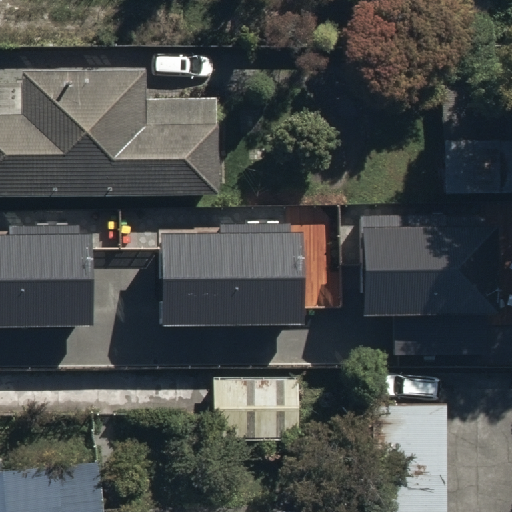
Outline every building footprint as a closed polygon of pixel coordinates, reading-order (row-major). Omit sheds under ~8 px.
[(0,0),(0,32),(65,32),(64,0),(0,0)] [(438,92),(390,92),(391,143),(501,143),(500,0),(378,0),(378,11),(438,11),(438,92)] [(0,195),(218,194),(217,124),(212,124),(211,98),(142,99),(142,68),(18,69),(18,81),(0,81),(0,195)] [(507,227),(365,228),(366,323),(508,321),(507,227)] [(0,229),(0,353),(89,353),(88,327),(121,326),(121,274),(90,274),(89,248),(101,248),(101,232),(87,232),(86,228),(0,229)] [(305,230),(163,231),(164,325),(306,324),(305,230)] [(294,377),(208,378),(209,439),(294,438),(294,377)] [(370,406),(369,511),(444,511),(443,406),(370,406)] [(0,511),(100,511),(96,461),(0,469),(0,511)]
